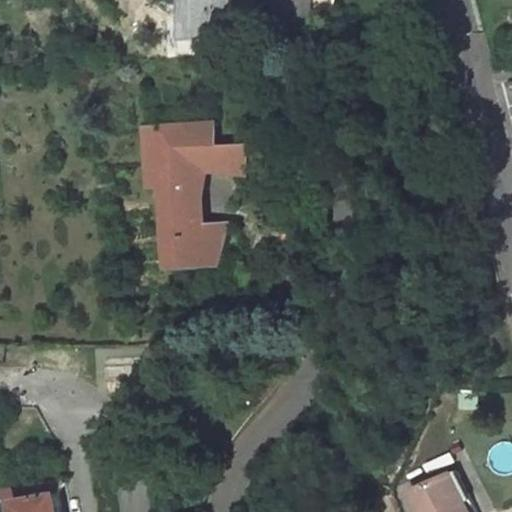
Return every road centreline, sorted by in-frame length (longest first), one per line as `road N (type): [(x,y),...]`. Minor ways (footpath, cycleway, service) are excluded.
road 1 (unclassified): [(224,511),(257,430),(325,360),(350,282),(348,216),(295,0)]
road 2 (unclassified): [(448,0),(511,254)]
road 3 (residential): [(104,415),(80,419),(70,445),(83,511)]
